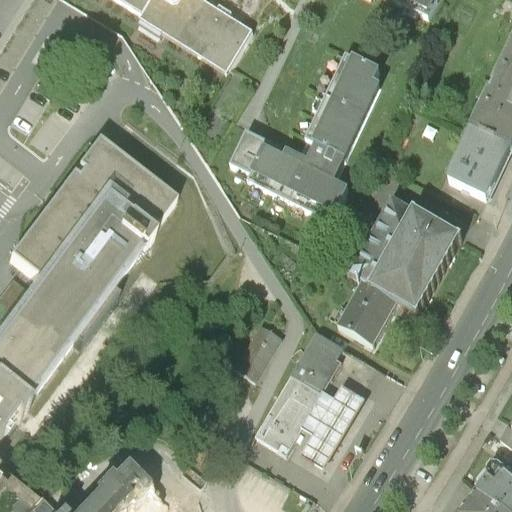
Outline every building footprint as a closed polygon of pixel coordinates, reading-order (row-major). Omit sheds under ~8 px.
[(110,0),(142,20),(140,25),(226,76),(229,72),(252,35),(196,1),(196,0),(110,0)] [(381,0),(428,23),(438,0),(381,0)] [(511,155),(511,152),(511,57),(473,137),(511,155)] [(246,138),(231,170),(251,179),(247,187),(330,226),(346,193),(334,187),(380,90),(374,88),(380,76),(346,60),(306,145),(316,149),(311,159),(308,167),(246,138)] [(473,137),(449,188),(486,206),(496,186),(510,156),(511,156),(511,155),(473,137)] [(10,263),(44,289),(105,197),(126,212),(122,218),(129,223),(130,222),(146,234),(150,229),(156,233),(177,206),(97,147),(10,263)] [(0,499),(5,493),(7,490),(0,485),(0,443),(16,422),(20,425),(156,242),(146,234),(130,222),(129,223),(122,218),(126,212),(105,197),(44,289),(0,348),(0,499)] [(363,288),(399,308),(397,310),(415,320),(415,321),(418,323),(420,320),(419,320),(423,312),(424,313),(425,310),(424,310),(428,304),(429,304),(430,302),(429,301),(432,295),(434,296),(435,293),(434,292),(438,286),(439,287),(440,284),(439,284),(442,278),(444,278),(445,276),(444,275),(447,269),(448,270),(450,267),(449,266),(452,260),(453,261),(455,258),(454,258),(460,247),(461,248),(462,245),(459,243),(459,244),(417,220),(418,219),(411,216),(395,207),(395,206),(392,205),(391,207),(391,208),(350,280),(349,279),(348,282),(351,284),(351,283),(359,287),(357,291),(360,293),(362,289),(363,288)] [(0,316),(10,324),(28,300),(10,286),(1,299),(0,300),(0,316)] [(397,310),(399,308),(363,288),(362,289),(338,332),(373,353),(397,310)] [(284,335),(267,325),(262,333),(279,343),(284,335)] [(262,333),(261,333),(235,376),(255,388),(281,345),(279,343),(262,333)] [(317,339),(255,442),(281,458),(286,461),(302,435),(322,401),(323,399),(341,369),(336,366),(343,354),(317,339)] [(322,401),(302,435),(313,442),(300,462),(312,469),(323,476),(365,407),(353,400),(342,393),(334,406),(323,399),(322,401)] [(500,463),(501,468),(489,484),(511,502),(511,460),(509,458),(504,458),(500,463)] [(0,485),(7,490),(5,493),(18,504),(9,511),(50,511),(41,503),(40,504),(0,471),(0,485)] [(511,511),(511,502),(489,484),(467,511),(511,511)]
